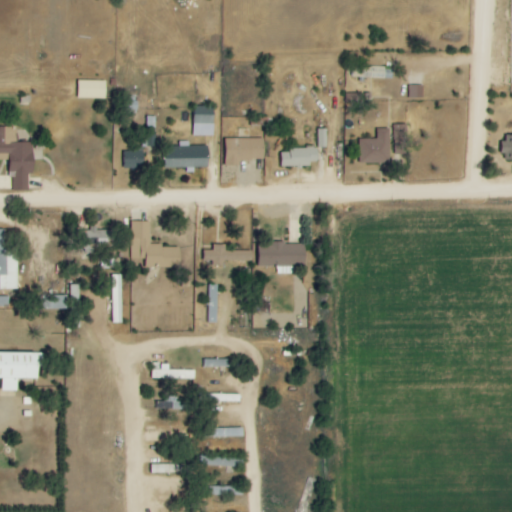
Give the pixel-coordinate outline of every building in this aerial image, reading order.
[(352,77),(393,79),(393,68),(352,66),(352,77)] [(78,99),(106,99),(106,81),(78,81),(78,99)] [(410,98),(423,98),(423,86),(410,86),(410,98)] [(214,107),(193,107),(193,136),(213,136),(214,107)] [(408,125),(393,125),(394,154),(409,154),(408,125)] [(0,160),(9,160),(9,179),(13,179),(13,191),(29,191),(28,175),(34,175),(33,143),(16,143),(16,127),(0,127),(0,160)] [(377,140),(359,139),(359,163),(389,164),(389,129),(377,128),(377,140)] [(326,130),(317,130),(318,148),(326,148),(326,130)] [(225,139),(226,163),(264,162),(263,139),(225,139)] [(208,168),(208,146),(188,147),(188,142),(179,142),(179,148),(164,149),(164,169),(208,168)] [(124,170),(144,169),(143,149),(124,149),(124,170)] [(281,167),(310,167),(310,162),(317,162),(317,149),(280,150),(281,167)] [(150,222),(130,222),(130,259),(146,259),(146,268),(180,268),(180,246),(150,246),(150,222)] [(0,289),(17,289),(17,248),(4,248),(4,229),(0,229),(0,289)] [(85,247),(114,248),(114,231),(86,230),(85,247)] [(258,267),(277,268),(277,274),(294,274),(295,266),(305,266),(306,244),(259,243),(258,267)] [(226,251),(226,245),(212,245),(212,250),(204,251),(204,260),(212,260),(212,263),(252,263),(252,251),(226,251)] [(120,275),(110,276),(112,323),(122,323),(120,275)] [(79,285),(69,285),(70,327),(80,327),(79,285)] [(209,310),(216,311),(218,287),(210,287),(209,310)] [(67,296),(42,296),(42,310),(67,310),(67,296)] [(0,378),(2,378),(2,391),(17,392),(17,379),(38,379),(38,353),(0,353),(0,378)] [(151,378),(194,380),(195,371),(168,370),(169,364),(157,364),(157,369),(151,369),(151,378)] [(176,402),(176,399),(157,399),(157,410),(193,411),(193,402),(176,402)] [(244,437),(243,428),(213,429),(214,438),(244,437)] [(244,467),(244,458),(200,457),(200,466),(244,467)] [(192,464),(150,465),(151,474),(192,473),(192,464)] [(177,510),(177,503),(188,503),(188,495),(161,495),(161,510),(177,510)]
